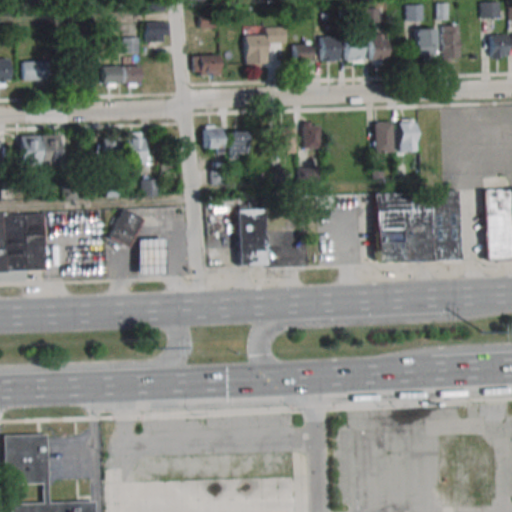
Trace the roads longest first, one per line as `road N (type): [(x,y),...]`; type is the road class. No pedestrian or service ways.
road 1 (residential): [(0,117),(511,88)]
road 2 (trunk): [(316,303),(18,314)]
road 3 (trunk): [(0,368),(159,362),(179,341),(165,309)]
road 4 (residential): [(182,107),(199,308)]
road 5 (trunk): [(0,388),(133,384)]
road 6 (trunk): [(437,296),(316,303)]
road 7 (trunk): [(271,378),(391,372)]
